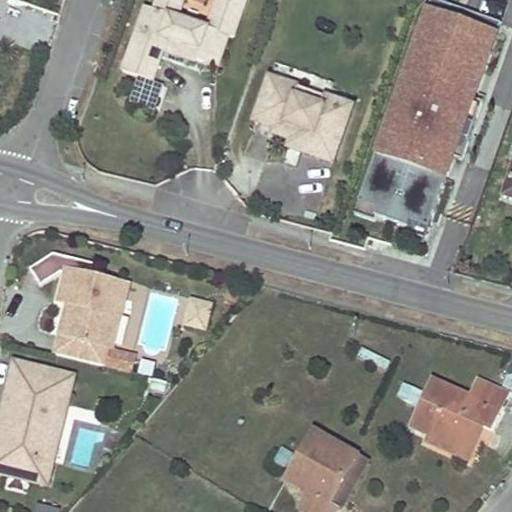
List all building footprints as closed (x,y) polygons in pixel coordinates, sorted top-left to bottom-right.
[(150,82),(162,48),(165,39),(196,50),(193,58),(216,66),(226,36),(231,37),(243,0),(211,0),(203,26),(172,15),(177,0),(153,0),(151,9),(142,6),(120,72),(150,82)] [(410,211),(431,218),(465,126),(473,129),(478,114),(470,111),(501,24),(435,0),(430,0),(362,193),(383,201),(381,207),(408,217),(410,211)] [(196,50),(165,39),(162,48),(193,58),(196,50)] [(352,110),(268,81),(255,117),(284,128),(282,133),(300,139),(297,146),(335,159),(352,110)] [(284,128),(255,117),(252,125),(274,133),(272,138),(297,146),(300,139),(282,133),(284,128)] [(335,159),(297,146),(287,151),(332,167),(335,159)] [(381,207),(383,201),(362,193),(358,203),(377,210),(378,206),(381,207)] [(428,228),(431,218),(410,211),(408,217),(410,218),(409,222),(428,228)] [(54,358),(103,370),(108,351),(113,353),(128,289),(67,273),(59,306),(67,308),(73,309),(66,340),(59,338),(54,358)] [(211,309),(190,304),(183,329),(205,334),(211,309)] [(67,308),(59,338),(66,340),(73,309),(67,308)] [(0,436),(0,475),(47,487),(52,463),(42,461),(47,440),(57,442),(66,407),(70,408),(73,397),(68,396),(72,381),(53,377),(54,373),(40,369),(39,374),(16,368),(11,391),(7,390),(0,417),(12,420),(10,428),(3,426),(0,436)] [(403,383),(397,396),(414,404),(420,391),(403,383)] [(433,384),(415,423),(412,430),(430,438),(447,445),(464,452),(465,451),(477,425),(484,428),(490,431),(505,395),(478,384),(470,400),(433,384)] [(469,461),(484,428),(477,425),(465,451),(464,452),(447,445),(430,438),(428,444),(469,461)] [(300,511),(337,511),(338,511),(330,507),(356,458),(313,434),(286,483),(309,497),(300,511)] [(42,461),(52,463),(57,442),(47,440),(42,461)] [(337,511),(340,511),(367,464),(356,458),(330,507),(338,511),(337,511)]
